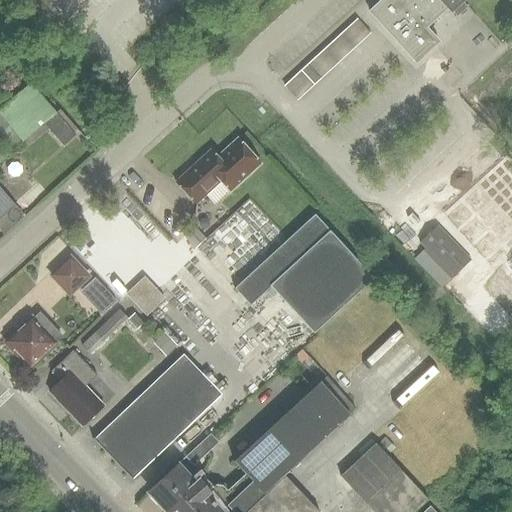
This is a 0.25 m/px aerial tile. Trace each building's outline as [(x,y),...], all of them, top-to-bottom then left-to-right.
[(447,10),(448,9),(456,18),(462,13),(469,7),(464,2),(466,0),(383,0),(376,7),(369,13),(415,64),(422,58),(435,46),(439,43),(426,29),(447,10)] [(314,86),(321,80),(308,66),(301,72),(314,86)] [(0,140),(10,153),(45,123),(57,112),(33,84),(0,112),(0,140)] [(55,136),(71,122),(60,110),(57,112),(45,123),(55,136)] [(196,205),(207,195),(221,183),(230,193),(260,165),(237,140),(218,158),(211,151),(176,183),(196,205)] [(0,220),(16,206),(0,187),(0,220)] [(0,220),(0,231),(4,236),(25,217),(16,207),(0,220)] [(316,335),(375,280),(317,217),(237,291),(253,308),(273,289),(316,335)] [(454,278),(471,261),(437,227),(420,244),(426,249),(454,278)] [(206,240),(196,229),(185,239),(195,250),(206,240)] [(172,273),(193,259),(184,245),(163,259),(172,273)] [(426,249),(414,260),(442,289),(454,278),(426,249)] [(89,279),(71,261),(52,278),(70,297),(89,279)] [(164,299),(145,279),(128,295),(147,316),(164,299)] [(119,312),(82,347),(90,356),(128,321),(119,312)] [(134,314),(128,320),(137,330),(144,324),(134,314)] [(57,342),(45,330),(35,318),(8,344),(30,368),(57,342)] [(175,350),(163,337),(152,347),(164,360),(175,350)] [(82,427),(104,407),(77,379),(89,368),(73,352),(51,373),(60,382),(49,393),(82,427)] [(132,481),(222,395),(183,354),(93,440),(132,481)] [(308,358),(302,364),(311,374),(318,368),(308,358)] [(263,495),(349,416),(321,384),(234,463),(263,495)] [(211,435),(202,443),(209,452),(219,444),(211,435)] [(367,504),(401,471),(376,444),(341,476),(367,504)] [(191,488),(198,481),(180,462),(173,469),(174,470),(149,493),(152,496),(150,498),(157,505),(159,504),(166,511),(191,488)] [(191,488),(166,511),(237,511),(255,496),(237,476),(224,488),(222,486),(217,484),(208,492),(198,481),(191,488)] [(318,511),(286,477),(248,511),(318,511)]
